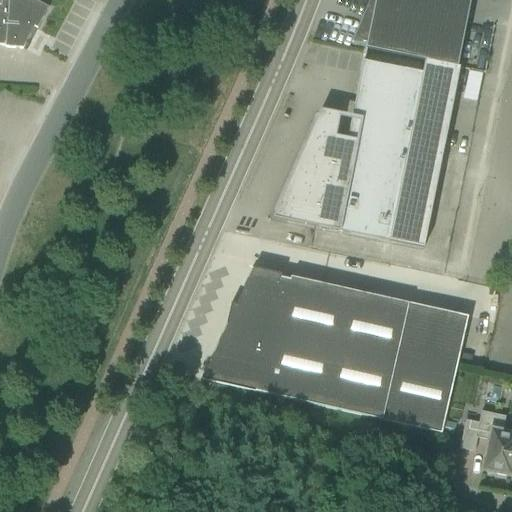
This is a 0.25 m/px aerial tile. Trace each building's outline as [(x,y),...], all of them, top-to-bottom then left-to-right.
[(0,0),(0,47),(5,48),(4,49),(22,50),(33,29),(36,30),(47,9),(29,0),(0,0)] [(365,47),(365,50),(424,62),(456,68),(469,0),(369,0),(350,44),(352,44),(365,47)] [(389,243),(424,62),(365,50),(346,142),(335,139),(338,124),(333,123),(333,124),(319,121),(320,120),(316,120),(306,142),(309,143),(284,199),(281,198),(272,220),(285,222),(317,229),(318,224),(329,226),(328,231),(389,243)] [(424,62),(389,243),(422,249),(459,69),(456,68),(424,62)] [(209,363),(202,380),(201,381),(381,422),(408,305),(289,278),(289,282),(279,280),(280,276),(252,270),(251,271),(244,288),(243,289),(235,306),(240,307),(240,309),(235,327),(227,325),(226,326),(218,343),(218,345),(210,362),(209,363)] [(467,318),(408,305),(381,422),(440,435),(441,432),(443,423),(467,318)] [(507,476),(508,477),(511,459),(511,435),(501,433),(504,418),(480,413),(478,424),(465,421),(459,449),(474,453),(477,439),(488,442),(482,471),(494,474),(495,476),(504,478),(507,476)] [(441,432),(440,435),(451,437),(452,434),(454,426),(443,423),(441,432)]
